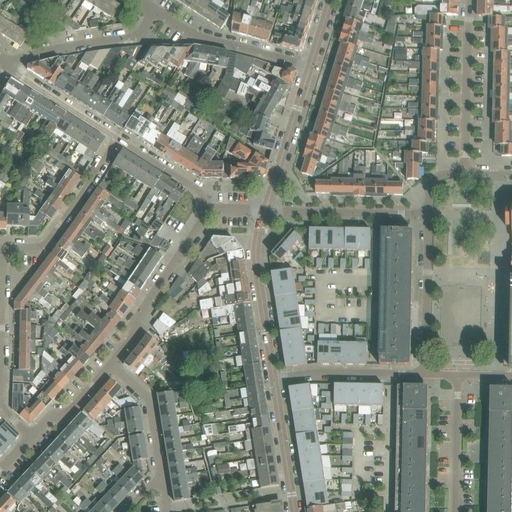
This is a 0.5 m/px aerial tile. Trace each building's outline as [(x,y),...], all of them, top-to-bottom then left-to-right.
[(102,14),(110,0),(97,0),(93,8),(102,14)] [(110,0),(102,14),(111,20),(120,6),(111,0),(110,0)] [(186,0),(183,5),(193,11),(199,0),(186,0)] [(202,17),(211,4),(205,0),(199,0),(193,11),(202,17)] [(232,31),(232,33),(239,34),(245,17),(248,6),(250,1),(247,0),(245,0),(241,15),(234,13),(232,29),(232,31)] [(295,0),(295,2),(294,4),(303,7),(315,11),(318,0),(295,0)] [(349,0),(348,6),(360,9),(363,0),(349,0)] [(245,17),(239,34),(247,36),(255,8),(256,6),(254,5),(255,1),(253,1),(251,6),(248,6),(245,17)] [(375,14),(379,3),(374,1),(371,13),(375,14)] [(202,17),(212,23),(221,10),(211,4),(202,17)] [(284,13),(286,14),(311,22),(315,11),(303,7),(294,4),(293,7),(288,5),(287,8),(282,7),(280,12),(284,13)] [(429,15),(446,16),(458,16),(458,4),(442,4),(442,7),(418,6),(414,10),(414,16),(417,16),(429,15)] [(254,38),(261,41),(270,12),(271,10),(268,9),(269,7),(266,6),(264,14),(261,14),(259,21),(254,38)] [(348,6),(344,18),(348,19),(357,22),(364,24),(368,12),(360,9),(348,6)] [(507,7),(478,6),(478,16),(490,17),(494,17),(494,12),(501,13),(501,11),(511,10),(511,6),(511,7),(507,7)] [(247,36),(254,38),(259,21),(261,14),(259,13),(260,9),(255,8),(247,36)] [(221,10),(212,23),(222,30),(223,28),(231,16),(221,10)] [(270,12),(261,41),(268,43),(273,25),(275,19),(273,18),(274,13),(270,12)] [(298,23),(297,29),(308,32),(311,22),(286,14),(284,13),(282,20),(288,22),(288,23),(293,25),(294,22),(298,23)] [(46,17),(41,14),(38,19),(43,22),(46,17)] [(417,16),(417,20),(431,20),(431,26),(446,26),(446,16),(429,15),(417,16)] [(0,34),(1,35),(9,22),(0,16),(0,34)] [(390,19),(386,31),(393,33),(395,25),(397,17),(391,18),(391,19),(390,19)] [(511,17),(494,17),(490,17),(489,29),(492,29),(505,29),(505,28),(505,22),(511,21),(511,17)] [(348,19),(344,31),(374,40),(376,35),(362,31),(364,24),(357,22),(348,19)] [(1,35),(10,41),(19,29),(9,22),(1,35)] [(446,27),(446,26),(431,26),(431,27),(428,27),(428,32),(413,32),(413,37),(428,37),(428,38),(443,38),(443,27),(446,27)] [(275,27),(273,33),(276,34),(305,43),(308,32),(297,29),(292,27),(291,30),(286,29),(286,30),(275,27)] [(492,39),(492,41),(507,41),(507,40),(511,39),(511,35),(507,35),(508,28),(505,28),(505,29),(492,29),(492,39)] [(29,43),(32,38),(19,29),(10,41),(20,47),(25,40),(29,43)] [(355,47),(357,41),(372,46),(374,40),(344,31),(340,43),(342,43),(355,47)] [(302,51),(305,43),(276,34),(275,38),(278,39),(276,45),(300,52),(302,51)] [(413,39),(413,43),(428,43),(428,49),(439,49),(439,50),(442,51),(442,39),(443,38),(428,38),(428,39),(416,39),(413,39)] [(492,52),(495,52),(507,52),(507,46),(511,46),(511,41),(507,42),(507,41),(492,41),(492,52)] [(342,43),(339,55),(369,64),(370,60),(355,55),(357,47),(355,47),(342,43)] [(136,46),(122,68),(131,73),(137,63),(148,46),(136,46)] [(145,68),(148,63),(158,46),(148,46),(137,63),(145,68)] [(155,67),(158,63),(169,46),(158,46),(148,63),(155,67)] [(165,67),(168,63),(179,46),(169,46),(158,63),(165,67)] [(193,46),(179,46),(168,63),(178,69),(183,61),(193,46)] [(200,47),(193,46),(183,61),(189,62),(188,67),(184,75),(188,77),(197,63),(200,47)] [(205,72),(206,65),(209,49),(200,47),(197,63),(188,77),(193,81),(194,79),(198,73),(202,76),(205,72)] [(110,49),(100,64),(108,69),(121,48),(110,49)] [(98,51),(89,65),(97,70),(100,64),(110,49),(98,51)] [(220,50),(209,49),(206,65),(213,66),(212,72),(207,79),(211,81),(212,80),(216,73),(220,50)] [(395,49),(395,60),(407,60),(407,50),(395,49)] [(416,55),(416,61),(418,61),(425,61),(425,62),(439,62),(439,61),(439,50),(439,49),(428,49),(425,49),(425,56),(416,55)] [(222,68),(226,68),(229,52),(220,50),(216,73),(212,80),(216,82),(220,75),(222,68)] [(85,53),(79,63),(87,68),(89,65),(98,51),(85,53)] [(226,68),(225,75),(232,78),(234,69),(237,55),(229,52),(226,68)] [(495,63),(495,64),(510,64),(510,63),(511,63),(511,58),(510,58),(510,52),(507,52),(495,52),(495,63)] [(237,55),(234,69),(245,76),(251,65),(253,59),(237,55)] [(339,55),(335,66),(350,71),(352,64),(368,68),(369,64),(339,55)] [(62,73),(58,70),(64,59),(64,57),(58,58),(44,80),(53,86),(62,73)] [(27,69),(44,80),(58,58),(46,60),(27,66),(27,69)] [(253,59),(251,65),(291,86),(295,74),(294,72),(294,71),(286,69),(284,73),(274,70),(267,65),(268,64),(253,59)] [(396,61),(396,65),(404,66),(404,67),(410,67),(410,70),(418,70),(418,73),(424,74),(439,74),(439,63),(439,62),(425,62),(425,63),(418,63),(403,62),(403,61),(396,61)] [(495,64),(494,76),(509,76),(510,70),(511,69),(511,65),(510,65),(510,64),(495,64)] [(348,78),(350,71),(335,66),(332,78),(362,87),(364,82),(348,78)] [(65,67),(62,73),(53,86),(61,91),(74,72),(73,72),(65,67)] [(77,67),(73,72),(74,72),(61,91),(69,96),(77,82),(75,81),(82,70),(77,67)] [(141,74),(146,78),(148,79),(150,76),(143,71),(141,74)] [(81,85),(77,82),(69,96),(77,101),(93,75),(89,72),(81,85)] [(144,81),(146,78),(141,74),(139,73),(137,76),(144,81)] [(438,86),(439,74),(424,74),(424,79),(409,79),(409,84),(424,84),(424,85),(438,86)] [(94,75),(77,101),(85,106),(94,93),(91,91),(99,78),(94,75)] [(220,84),(215,94),(224,99),(229,90),(236,94),(236,95),(244,98),(247,92),(254,96),(251,102),(258,106),(253,114),(268,122),(278,105),(264,97),(265,96),(251,88),(246,86),(232,78),(225,75),(220,84)] [(94,93),(85,106),(93,111),(101,98),(99,96),(110,79),(105,76),(94,93)] [(158,80),(150,76),(148,79),(156,84),(158,80)] [(258,76),(255,81),(283,96),(288,87),(274,79),(271,83),(258,76)] [(494,76),(494,88),(509,88),(509,87),(511,87),(511,82),(509,82),(509,76),(494,76)] [(332,78),(328,89),(343,94),(345,87),(361,91),(362,87),(332,78)] [(11,79),(0,95),(0,112),(1,110),(9,97),(14,100),(23,87),(11,79)] [(123,85),(103,117),(113,124),(133,93),(128,90),(131,85),(126,81),(123,85)] [(255,81),(251,88),(265,96),(264,97),(278,105),(283,96),(255,81)] [(106,101),(101,98),(93,111),(103,117),(123,85),(119,82),(106,101)] [(423,91),(423,97),(438,98),(438,86),(424,85),(424,86),(409,86),(409,90),(423,91)] [(14,119),(31,92),(23,87),(14,100),(18,103),(10,116),(14,119)] [(133,93),(113,124),(123,130),(131,116),(126,113),(134,101),(136,101),(142,91),(136,87),(133,93)] [(173,100),(177,94),(166,88),(163,93),(167,96),(173,100)] [(494,99),(509,100),(509,93),(511,93),(511,88),(509,89),(509,88),(494,88),(494,99)] [(183,106),(186,101),(189,95),(180,89),(177,94),(173,100),(174,100),(180,104),(183,106)] [(341,101),(343,94),(328,89),(324,101),(355,110),(356,106),(341,101)] [(31,92),(14,119),(21,123),(38,97),(31,92)] [(174,100),(173,100),(167,96),(163,103),(170,107),(174,100)] [(38,97),(21,123),(25,125),(26,126),(34,114),(39,117),(47,103),(47,102),(43,99),(38,97)] [(423,108),(423,109),(438,109),(438,98),(423,97),(423,103),(409,103),(408,108),(423,108)] [(509,100),(494,99),(494,111),(509,112),(509,111),(511,110),(511,106),(509,106),(509,100)] [(180,104),(174,100),(170,107),(176,111),(180,104)] [(193,105),(186,101),(183,106),(185,107),(190,111),(193,106),(193,105)] [(324,101),(321,112),(336,117),(338,109),(354,114),(355,110),(324,101)] [(47,103),(39,117),(45,121),(46,122),(55,107),(54,107),(51,105),(47,103)] [(180,104),(176,111),(181,114),(185,107),(183,106),(180,104)] [(39,133),(38,135),(39,139),(43,142),(47,141),(52,133),(65,114),(64,113),(57,108),(55,107),(46,122),(45,121),(38,132),(39,133)] [(238,113),(238,114),(252,122),(249,130),(249,131),(266,136),(270,123),(268,122),(253,114),(251,112),(250,113),(241,108),(238,113)] [(438,121),(438,109),(423,109),(423,110),(408,109),(408,114),(423,114),(423,120),(435,120),(435,121),(438,121)] [(131,116),(123,130),(139,141),(144,134),(152,121),(152,120),(153,119),(148,116),(144,122),(140,119),(143,115),(136,110),(131,116)] [(509,112),(494,111),(493,123),(496,123),(497,123),(508,123),(509,117),(511,117),(511,112),(509,113),(509,112)] [(334,124),(336,117),(321,112),(317,124),(348,133),(349,129),(334,124)] [(65,114),(52,133),(60,138),(73,119),(71,118),(67,115),(65,114)] [(189,114),(186,118),(194,124),(197,120),(189,114)] [(1,121),(0,122),(0,124),(7,130),(13,121),(8,118),(7,118),(4,123),(1,121)] [(73,119),(60,138),(68,143),(71,139),(81,124),(73,119)] [(405,127),(405,131),(434,132),(435,121),(435,120),(423,120),(419,120),(419,127),(405,127)] [(147,136),(143,143),(152,148),(160,135),(165,128),(158,124),(157,125),(152,121),(144,134),(147,136)] [(199,121),(196,125),(198,127),(205,131),(208,126),(199,121)] [(234,121),(230,128),(238,133),(247,138),(255,140),(253,146),(271,151),(274,143),(269,141),(270,137),(266,136),(249,131),(249,130),(242,126),(234,121)] [(160,135),(152,148),(162,155),(177,132),(180,127),(174,123),(165,137),(160,135)] [(496,123),(496,134),(511,134),(511,123),(508,123),(497,123),(496,123)] [(89,129),(81,124),(71,139),(79,144),(89,129)] [(317,124),(314,135),(314,136),(326,140),(328,141),(331,133),(346,138),(348,133),(317,124)] [(89,129),(79,144),(75,151),(83,156),(87,149),(97,134),(89,129)] [(434,143),(434,132),(405,131),(405,136),(419,136),(419,141),(428,141),(428,143),(434,143)] [(177,132),(162,155),(172,161),(180,148),(180,147),(186,138),(177,132)] [(217,132),(213,137),(222,142),(224,137),(217,132)] [(105,139),(97,134),(87,149),(95,154),(105,139)] [(139,141),(143,143),(147,136),(144,134),(139,141)] [(511,134),(496,134),(496,145),(502,145),(511,145),(511,134)] [(324,146),(326,140),(314,136),(314,135),(312,135),(308,146),(338,156),(340,151),(324,146)] [(230,137),(226,151),(243,163),(241,165),(237,165),(237,163),(230,163),(229,164),(229,168),(226,168),(226,179),(252,179),(252,177),(261,177),(262,177),(264,175),(266,168),(268,163),(230,137)] [(172,161),(182,167),(198,142),(192,138),(185,150),(180,148),(172,161)] [(422,152),(422,154),(428,154),(428,143),(428,141),(419,141),(399,141),(399,146),(413,146),(412,152),(422,152)] [(203,145),(198,142),(182,167),(191,173),(199,159),(195,157),(203,145)] [(502,145),(502,156),(511,156),(511,145),(502,145)] [(308,146),(304,158),(306,159),(319,163),(319,162),(321,155),(337,160),(338,156),(308,146)] [(199,159),(191,173),(200,179),(209,163),(216,153),(207,147),(199,159)] [(53,150),(51,154),(58,159),(61,156),(53,150)] [(120,170),(130,155),(122,150),(112,165),(120,170)] [(41,151),(36,160),(40,162),(46,154),(43,152),(41,151)] [(405,157),(405,163),(405,164),(419,164),(421,165),(422,154),(422,152),(412,152),(394,152),(394,157),(405,157)] [(120,170),(128,175),(137,160),(130,155),(120,170)] [(343,196),(354,196),(354,180),(348,180),(348,173),(348,156),(344,159),(343,196)] [(316,167),(324,170),(330,166),(319,162),(319,163),(306,159),(302,174),(313,177),(316,167)] [(338,180),(331,180),(331,194),(332,194),(332,196),(343,196),(344,159),(339,163),(338,173),(338,180)] [(36,160),(31,168),(35,170),(40,162),(36,160)] [(145,165),(137,160),(128,175),(136,180),(145,165)] [(57,162),(54,166),(66,174),(64,178),(64,179),(74,186),(75,185),(80,178),(57,162)] [(222,163),(209,163),(200,179),(221,179),(222,163)] [(408,168),(407,180),(419,180),(419,164),(405,164),(405,163),(395,163),(395,168),(408,168)] [(365,197),(376,197),(377,165),(372,165),(366,164),(365,177),(365,197)] [(153,170),(145,165),(136,180),(144,185),(153,170)] [(377,165),(376,197),(387,197),(387,195),(388,181),(381,181),(382,173),(382,165),(377,165)] [(331,194),(331,180),(332,168),(327,172),(327,182),(316,182),(316,193),(331,194)] [(354,180),(354,196),(365,197),(365,177),(359,176),(360,168),(354,168),(354,180)] [(151,190),(161,175),(153,170),(144,185),(151,190)] [(3,171),(0,175),(0,180),(6,185),(12,176),(3,171)] [(48,180),(69,194),(74,187),(74,186),(64,179),(63,179),(61,183),(50,175),(49,177),(47,176),(45,178),(48,180)] [(146,198),(140,208),(144,211),(150,202),(153,197),(156,199),(169,179),(161,175),(151,190),(146,198)] [(388,175),(388,181),(387,195),(403,195),(403,184),(392,183),(392,176),(388,175)] [(159,206),(155,213),(157,216),(162,208),(177,185),(169,179),(156,199),(161,201),(158,206),(159,206)] [(48,180),(45,185),(54,191),(52,194),(52,195),(63,203),(63,202),(69,194),(48,180)] [(173,201),(177,203),(185,190),(177,185),(157,216),(160,219),(163,216),(173,201)] [(92,196),(91,197),(103,205),(104,204),(106,201),(115,207),(118,202),(97,188),(92,196)] [(37,190),(34,195),(36,196),(41,200),(57,211),(62,203),(63,203),(52,195),(51,196),(49,199),(37,191),(37,190)] [(91,197),(85,205),(108,220),(111,216),(100,209),(103,205),(91,197)] [(29,220),(29,226),(39,226),(45,217),(50,221),(57,211),(41,200),(40,201),(39,208),(42,209),(39,213),(39,212),(33,220),(29,220)] [(80,212),(80,213),(91,221),(92,221),(92,222),(100,227),(103,223),(117,232),(120,227),(112,223),(108,220),(85,205),(80,212)] [(6,214),(6,226),(29,226),(29,220),(29,209),(22,209),(22,206),(6,206),(6,212),(6,214)] [(79,214),(74,221),(97,237),(102,240),(105,236),(89,225),(91,222),(91,221),(80,213),(79,214)] [(126,219),(120,227),(125,231),(131,222),(126,219)] [(69,229),(68,229),(80,238),(80,237),(83,233),(94,241),(97,237),(74,221),(69,229)] [(142,222),(139,227),(147,231),(148,230),(150,227),(142,222)] [(139,227),(131,239),(140,242),(143,237),(147,231),(139,227)] [(309,250),(321,250),(322,228),(310,228),(310,229),(309,250)] [(322,228),(321,250),(334,250),(334,229),(322,228)] [(68,230),(62,238),(87,255),(88,254),(86,252),(88,249),(83,246),(77,241),(79,238),(80,238),(68,229),(68,230)] [(334,250),(346,251),(346,229),(334,229),(334,250)] [(346,251),(358,251),(358,229),(346,229),(346,251)] [(358,229),(358,251),(370,251),(371,230),(358,229)] [(383,230),(383,235),(383,239),(382,239),(382,248),(382,261),(382,269),(380,325),(380,355),(380,365),(411,366),(411,357),(411,335),(411,326),(412,304),(412,295),(413,272),(413,240),(413,235),(414,231),(410,230),(389,230),(383,230)] [(293,231),(282,243),(292,252),(302,240),(293,231)] [(152,241),(149,245),(150,245),(156,247),(159,246),(163,240),(156,235),(152,241)] [(212,237),(188,274),(190,276),(207,261),(208,260),(226,254),(242,251),(233,239),(212,237)] [(85,258),(87,255),(62,238),(56,246),(67,255),(70,251),(72,253),(72,252),(82,259),(83,257),(85,258)] [(163,240),(159,246),(167,251),(171,245),(163,240)] [(282,263),(292,252),(282,243),(272,254),(272,255),(282,263)] [(140,263),(153,271),(158,265),(134,249),(128,244),(125,248),(142,260),(140,263)] [(108,245),(101,254),(102,255),(107,258),(108,256),(113,249),(108,245)] [(137,245),(134,249),(158,265),(165,254),(159,251),(157,254),(149,249),(147,252),(137,245)] [(56,246),(50,254),(72,271),(75,267),(64,259),(67,255),(56,246)] [(227,258),(215,259),(216,264),(243,260),(242,251),(226,254),(227,258)] [(50,254),(44,262),(55,271),(58,267),(70,276),(73,272),(72,271),(50,254)] [(102,255),(97,263),(101,266),(107,258),(102,255)] [(123,256),(121,259),(149,278),(153,271),(140,263),(138,266),(123,256)] [(131,276),(144,285),(149,278),(119,258),(116,262),(133,273),(131,276)] [(212,267),(207,273),(220,271),(220,275),(245,271),(243,260),(216,264),(214,264),(212,267)] [(207,261),(190,276),(197,284),(202,278),(207,273),(212,267),(207,261)] [(44,262),(38,270),(61,288),(63,286),(61,285),(62,283),(52,275),(55,271),(44,262)] [(101,266),(96,274),(101,277),(106,269),(101,266)] [(140,291),(144,285),(131,276),(129,279),(113,267),(110,271),(116,276),(140,291)] [(272,273),(273,285),(295,282),(293,269),(272,272),(272,273)] [(64,290),(61,288),(38,270),(32,278),(43,287),(46,283),(57,291),(61,294),(64,290)] [(90,270),(84,280),(89,283),(91,280),(96,274),(90,270)] [(221,278),(217,278),(219,286),(225,285),(232,283),(239,282),(240,284),(247,283),(247,281),(245,271),(220,275),(221,278)] [(96,274),(91,280),(95,283),(96,284),(101,277),(96,274)] [(114,279),(124,286),(121,291),(134,300),(140,291),(116,276),(114,279)] [(178,277),(166,295),(169,297),(179,287),(185,282),(183,281),(178,277)] [(32,278),(26,286),(46,301),(50,304),(53,301),(46,296),(48,294),(41,289),(43,287),(32,278)] [(89,283),(87,287),(90,290),(95,283),(91,280),(89,283)] [(225,286),(218,287),(220,297),(248,292),(247,283),(240,284),(239,282),(232,283),(232,285),(225,286)] [(297,294),(295,282),(273,285),(275,297),(297,294)] [(110,283),(106,288),(118,296),(116,299),(115,300),(128,309),(129,308),(134,300),(121,291),(110,283)] [(20,294),(31,303),(31,302),(34,299),(48,310),(51,305),(50,304),(46,301),(26,286),(20,294)] [(203,286),(198,291),(198,295),(206,292),(203,286)] [(77,291),(72,297),(76,300),(80,294),(82,292),(79,289),(77,291)] [(195,291),(188,292),(189,299),(196,298),(195,291)] [(248,292),(220,297),(221,307),(250,303),(248,292)] [(14,302),(14,311),(20,311),(20,310),(32,310),(32,313),(33,313),(34,310),(34,308),(30,308),(30,303),(31,303),(20,294),(19,295),(14,302)] [(76,300),(73,303),(76,306),(77,307),(84,299),(80,294),(76,300)] [(127,309),(128,309),(115,300),(115,301),(113,304),(103,294),(99,298),(121,319),(127,309)] [(275,297),(277,309),(298,305),(297,294),(275,297)] [(96,296),(93,300),(107,313),(104,317),(103,318),(115,327),(115,326),(121,319),(99,298),(96,296)] [(206,299),(199,301),(200,311),(207,310),(206,299)] [(73,303),(69,307),(66,311),(69,314),(76,306),(73,303)] [(213,309),(210,309),(212,319),(216,318),(229,316),(251,312),(250,303),(221,307),(213,309)] [(63,314),(66,311),(69,307),(65,304),(59,311),(63,314)] [(300,317),(298,305),(277,309),(279,320),(300,317)] [(20,311),(19,325),(30,325),(30,321),(35,321),(36,316),(42,316),(42,311),(36,311),(36,310),(34,310),(33,313),(32,313),(32,310),(20,310),(20,311)] [(58,310),(51,318),(57,322),(60,319),(63,314),(59,311),(58,310)] [(70,315),(69,314),(66,311),(63,314),(60,319),(63,322),(70,315)] [(81,311),(76,317),(85,325),(87,323),(95,330),(92,333),(91,334),(102,343),(103,342),(108,335),(85,315),(81,311)] [(89,311),(85,315),(108,335),(114,328),(115,327),(103,318),(103,319),(100,321),(89,311)] [(251,312),(229,316),(230,325),(237,324),(253,322),(251,312)] [(53,326),(57,322),(51,318),(48,316),(46,326),(52,327),(53,326)] [(279,320),(281,333),(302,329),(300,317),(279,320)] [(165,325),(157,320),(153,326),(160,331),(165,325)] [(254,333),(254,332),(253,322),(237,324),(238,334),(238,335),(254,333)] [(19,326),(19,340),(35,340),(35,331),(30,331),(30,326),(19,326)] [(44,326),(42,340),(45,340),(48,335),(52,327),(46,326),(44,326)] [(52,327),(48,335),(53,339),(59,332),(53,326),(52,327)] [(73,331),(74,333),(95,351),(101,345),(102,343),(91,334),(91,335),(88,338),(78,329),(76,327),(73,331)] [(89,358),(95,351),(74,333),(73,331),(70,329),(66,333),(71,337),(73,335),(75,337),(73,338),(82,345),(78,349),(78,350),(89,359),(89,358)] [(304,341),(302,329),(281,333),(283,345),(304,341)] [(254,333),(238,335),(238,336),(240,346),(256,344),(254,333)] [(45,340),(44,345),(47,347),(54,340),(53,339),(49,336),(48,335),(45,340)] [(146,336),(138,346),(150,355),(154,358),(158,354),(153,350),(157,344),(146,336)] [(19,340),(19,355),(29,355),(29,352),(35,352),(35,340),(19,340)] [(304,341),(283,345),(284,357),(306,353),(304,341)] [(318,352),(318,357),(318,364),(330,364),(331,343),(318,342),(318,347),(318,352)] [(330,364),(341,364),(342,343),(331,343),(330,364)] [(343,343),(342,343),(341,364),(354,365),(354,343),(343,343)] [(354,343),(354,365),(367,365),(367,343),(355,343),(354,343)] [(88,359),(89,359),(78,350),(77,350),(73,347),(71,349),(65,344),(62,348),(64,350),(82,366),(88,359)] [(241,356),(257,354),(256,344),(240,346),(241,356)] [(138,346),(131,355),(142,364),(147,368),(151,363),(156,367),(159,363),(154,358),(150,355),(138,346)] [(62,348),(58,352),(69,360),(66,364),(65,364),(76,374),(77,373),(82,366),(64,350),(62,348)] [(200,350),(182,352),(183,363),(201,362),(200,350)] [(308,365),(306,353),(284,357),(286,368),(308,365)] [(158,354),(154,358),(159,363),(163,358),(158,354)] [(241,356),(235,357),(236,367),(243,366),(259,364),(257,354),(241,356)] [(131,355),(123,365),(134,374),(142,364),(131,355)] [(29,356),(19,356),(19,370),(13,370),(12,376),(23,376),(23,382),(31,383),(33,381),(33,370),(35,370),(35,361),(32,361),(32,357),(29,357),(29,356)] [(50,365),(42,357),(42,363),(48,368),(47,368),(55,376),(52,380),(62,390),(62,389),(69,381),(50,365)] [(54,361),(50,365),(69,381),(75,375),(76,374),(65,364),(65,365),(62,368),(54,361)] [(244,376),(261,374),(259,364),(243,366),(244,376)] [(41,371),(37,376),(42,380),(45,375),(41,371)] [(142,374),(139,378),(143,382),(147,378),(142,374)] [(262,384),(261,374),(244,376),(246,386),(246,387),(262,384)] [(47,381),(39,390),(40,390),(43,393),(45,395),(51,401),(61,390),(62,390),(52,380),(51,381),(47,381)] [(101,390),(111,399),(114,396),(121,389),(110,380),(101,390)] [(35,418),(29,412),(23,407),(30,399),(28,397),(23,397),(23,385),(12,384),(12,410),(29,425),(35,418)] [(262,384),(246,387),(246,388),(248,398),(264,395),(262,384)] [(312,397),(311,385),(311,384),(289,388),(291,400),(312,397)] [(347,406),(347,385),(335,384),(334,406),(347,406)] [(358,385),(347,385),(347,406),(358,406),(358,385)] [(370,407),(370,385),(358,385),(358,406),(359,406),(370,407)] [(383,407),(384,385),(370,385),(370,407),(370,410),(371,410),(378,410),(378,407),(383,407)] [(397,401),(394,511),(425,511),(426,503),(422,503),(423,483),(426,483),(427,483),(427,475),(426,475),(423,475),(423,455),(427,455),(427,446),(423,446),(424,426),(427,426),(428,426),(428,396),(428,393),(428,386),(424,386),(405,386),(398,386),(398,392),(398,395),(397,395),(397,401)] [(511,511),(511,388),(491,388),(490,427),(494,427),(493,447),(489,447),(489,456),(493,456),(493,476),(489,476),(489,485),(492,485),(492,505),(488,505),(488,511),(511,511)] [(111,399),(101,390),(92,401),(102,410),(111,400),(111,399)] [(171,392),(156,395),(158,406),(173,404),(179,403),(178,397),(177,391),(171,392)] [(51,401),(45,395),(43,393),(36,400),(38,402),(29,412),(35,418),(51,401)] [(249,408),(265,405),(264,395),(248,398),(249,408)] [(114,396),(111,399),(111,400),(121,408),(138,405),(131,398),(120,402),(114,396)] [(312,397),(291,400),(293,412),(314,409),(312,397)] [(92,401),(83,411),(93,420),(102,410),(92,401)] [(173,404),(158,406),(160,418),(175,416),(173,404)] [(234,414),(232,414),(233,417),(250,414),(251,418),(251,419),(267,417),(267,416),(265,405),(249,408),(234,410),(234,414)] [(126,422),(141,420),(139,408),(124,410),(126,422)] [(314,409),(293,412),(295,424),(316,420),(314,409)] [(74,421),(73,422),(84,433),(85,432),(88,429),(98,439),(105,432),(100,427),(98,425),(98,424),(93,420),(83,411),(80,414),(74,421)] [(175,416),(160,418),(162,430),(177,428),(175,416)] [(252,424),(227,428),(228,433),(245,431),(269,427),(267,417),(251,419),(251,420),(252,424)] [(141,420),(126,422),(120,423),(113,424),(108,425),(102,426),(114,437),(120,436),(119,431),(117,431),(117,429),(127,428),(128,434),(143,432),(141,420)] [(316,420),(295,424),(297,436),(318,432),(316,420)] [(73,422),(66,430),(88,449),(92,445),(82,436),(84,433),(73,422)] [(195,424),(189,426),(190,431),(203,429),(202,425),(201,422),(195,424)] [(5,423),(0,428),(0,435),(11,445),(19,436),(5,423)] [(211,425),(203,426),(206,437),(213,436),(211,425)] [(245,431),(246,441),(270,437),(269,427),(245,431)] [(177,428),(162,430),(164,442),(179,440),(178,433),(177,428)] [(84,454),(88,449),(66,430),(58,438),(70,449),(71,447),(73,444),(84,454)] [(318,432),(297,436),(297,437),(298,444),(298,447),(320,444),(318,432)] [(104,441),(99,446),(100,447),(104,450),(114,440),(106,433),(103,436),(107,440),(105,442),(104,441)] [(0,452),(2,454),(11,445),(0,435),(0,452)] [(145,447),(143,435),(129,437),(131,449),(145,447)] [(272,447),(270,437),(246,441),(244,441),(245,451),(254,450),(272,447)] [(58,438),(52,445),(74,465),(77,461),(67,451),(70,449),(58,438)] [(164,442),(166,454),(186,451),(193,450),(192,444),(180,446),(179,440),(164,442)] [(115,443),(111,447),(116,451),(120,447),(115,443)] [(320,444),(298,447),(299,449),(300,456),(300,459),(322,456),(320,444)] [(69,470),(74,465),(52,445),(43,454),(55,465),(59,460),(69,470)] [(97,450),(93,454),(97,458),(104,450),(100,447),(97,450)] [(145,447),(131,449),(133,462),(140,460),(147,459),(145,447)] [(273,457),(272,447),(254,450),(256,459),(273,457)] [(181,452),(166,454),(168,466),(183,464),(181,452)] [(43,454),(37,461),(59,481),(64,486),(68,489),(72,485),(53,467),(55,465),(43,454)] [(93,454),(86,462),(90,465),(97,458),(93,454)] [(103,456),(94,465),(98,468),(106,459),(103,456)] [(322,456),(300,459),(302,471),(323,468),(322,456)] [(273,457),(256,459),(246,461),(247,471),(257,469),(275,466),(273,457)] [(140,460),(133,462),(134,467),(133,468),(139,473),(141,470),(140,460)] [(30,468),(29,470),(41,480),(42,479),(44,476),(55,486),(59,481),(37,461),(34,464),(30,468)] [(82,466),(79,470),(82,473),(90,465),(86,462),(82,466)] [(119,463),(115,467),(120,472),(124,468),(119,463)] [(184,470),(183,464),(168,466),(170,478),(197,474),(196,468),(184,470)] [(228,464),(218,466),(218,471),(219,475),(230,473),(229,470),(228,464)] [(276,476),(275,466),(257,469),(259,479),(276,476)] [(115,467),(112,471),(117,476),(120,472),(115,467)] [(133,468),(125,476),(135,486),(144,478),(139,473),(133,468)] [(323,468),(302,471),(304,483),(325,480),(323,468)] [(24,475),(23,476),(44,497),(48,493),(48,492),(40,485),(42,482),(41,480),(29,470),(24,475)] [(75,474),(71,478),(75,481),(82,473),(79,470),(75,474)] [(170,478),(172,490),(186,487),(185,481),(198,479),(197,474),(170,478)] [(50,502),(44,497),(35,488),(23,476),(15,484),(15,485),(26,496),(27,495),(30,492),(40,501),(49,509),(51,507),(53,505),(50,502)] [(127,495),(135,486),(125,476),(117,485),(127,495)] [(278,486),(276,476),(259,479),(260,488),(261,488),(278,486)] [(325,480),(304,483),(306,495),(327,492),(325,480)] [(102,481),(99,485),(104,490),(107,486),(102,481)] [(14,485),(7,493),(16,501),(19,504),(27,511),(30,511),(34,508),(24,499),(26,496),(15,485),(14,485)] [(99,485),(95,489),(104,498),(100,503),(109,511),(110,511),(119,504),(108,494),(104,490),(99,485)] [(117,485),(108,494),(119,504),(127,495),(117,485)] [(64,486),(57,494),(60,497),(68,489),(64,486)] [(186,487),(172,490),(174,502),(188,499),(186,487)] [(327,492),(306,495),(308,507),(336,503),(334,492),(327,492)] [(5,495),(0,500),(0,511),(8,511),(7,511),(15,503),(5,495)] [(57,501),(54,504),(57,507),(63,501),(60,498),(57,501)] [(87,507),(91,511),(109,511),(100,503),(95,499),(91,504),(85,499),(82,503),(87,507)] [(255,510),(254,511),(253,511),(282,511),(280,500),(270,502),(270,503),(254,506),(255,510)] [(306,511),(328,511),(351,509),(351,502),(335,504),(308,508),(306,509),(306,511)] [(84,511),(87,507),(82,503),(78,506),(84,511)]
